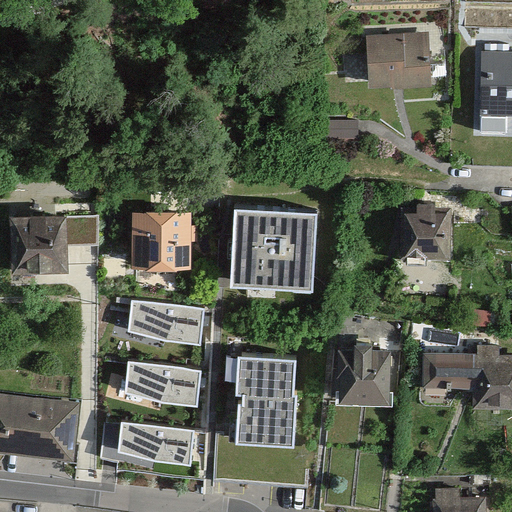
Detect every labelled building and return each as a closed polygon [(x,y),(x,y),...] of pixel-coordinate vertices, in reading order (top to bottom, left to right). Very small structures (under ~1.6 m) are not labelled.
[(370,37),(372,89),(436,88),(435,35),(370,37)] [(511,50),(485,50),(483,138),(511,138),(511,50)] [(452,207),(404,206),(403,247),(451,248),(452,207)] [(133,215),(135,272),(195,269),(193,212),(133,215)] [(238,213),(236,288),(318,290),(320,216),(238,213)] [(70,223),(15,222),(14,278),(70,279),(70,223)] [(203,305),(132,298),(130,325),(162,340),(201,341),(203,305)] [(342,351),(342,406),(395,406),(396,351),(342,351)] [(202,366),(128,358),(125,387),(164,398),(199,403),(202,366)] [(511,359),(427,359),(427,390),(483,391),(483,409),(511,409),(511,359)] [(298,362),(239,361),(237,444),(296,445),(298,362)] [(80,397),(0,390),(0,452),(75,458),(80,397)] [(197,427),(123,420),(120,448),(159,460),(194,464),(197,427)] [(491,511),(492,490),(436,490),(436,511),(491,511)]
